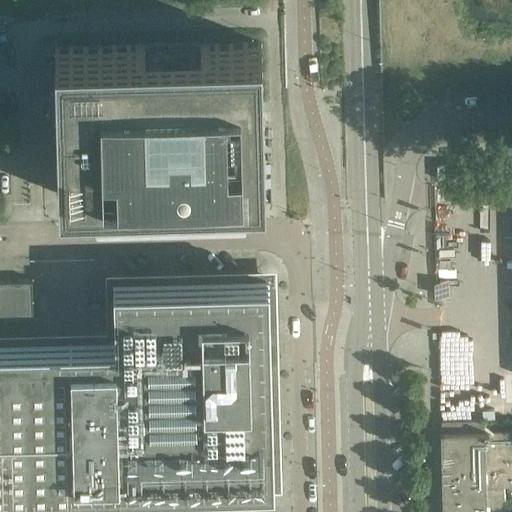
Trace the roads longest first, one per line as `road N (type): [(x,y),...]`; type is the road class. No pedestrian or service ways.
road 1 (unclassified): [(302,321),(295,251),(273,232),(21,238)]
road 2 (tertiary): [(368,309),(360,0)]
road 3 (unclassified): [(368,309),(422,127),(448,118),(511,118)]
road 4 (unclassified): [(308,511),(302,321)]
road 5 (tertiary): [(369,335),(356,373),(360,511)]
road 6 (tertiary): [(384,511),(381,376),(369,335)]
